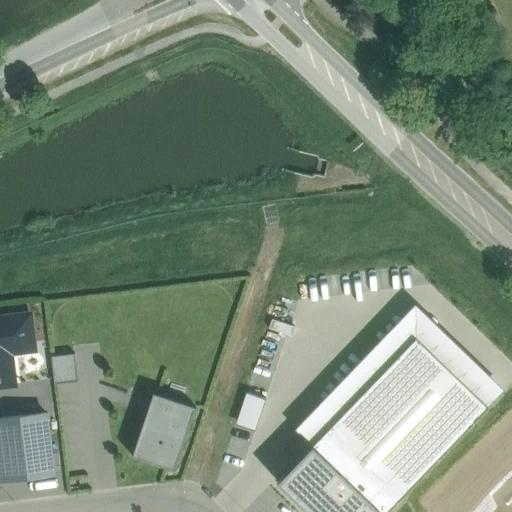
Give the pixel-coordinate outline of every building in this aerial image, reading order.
[(425,36),(419,45),(430,46),(425,36)] [(294,428),(311,445),(433,319),(415,302),(294,428)] [(30,314),(0,317),(0,360),(11,359),(11,352),(34,349),(30,314)] [(386,511),(505,388),(433,319),(311,445),(277,480),(309,511),(386,511)] [(55,383),(79,381),(75,353),(52,356),(55,383)] [(11,359),(0,360),(0,385),(15,384),(11,359)] [(146,413),(132,455),(175,470),(197,406),(154,391),(151,401),(146,413)] [(248,391),(239,416),(258,422),(267,398),(248,391)] [(146,413),(151,401),(146,399),(142,412),(146,413)] [(0,418),(0,463),(2,479),(54,473),(46,413),(0,418)]
